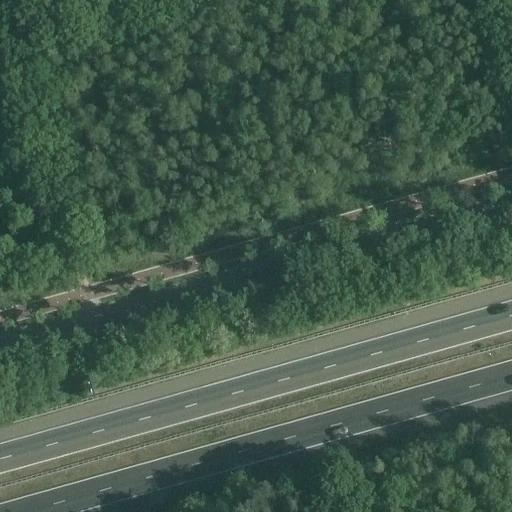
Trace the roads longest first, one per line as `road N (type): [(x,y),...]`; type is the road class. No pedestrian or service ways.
road 1 (tertiary): [(0,351),(511,204)]
road 2 (motorway): [(511,322),(0,466)]
road 3 (motorway): [(37,511),(511,377)]
